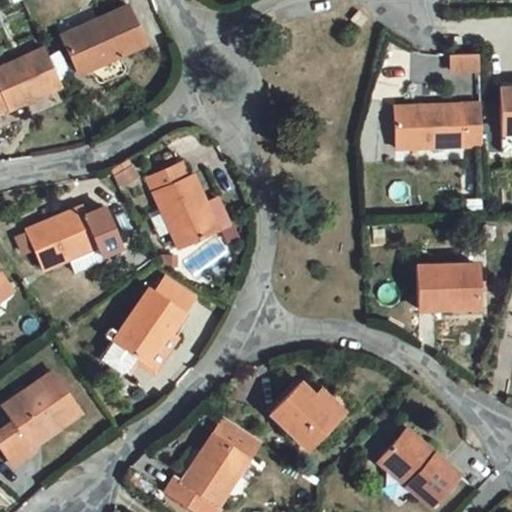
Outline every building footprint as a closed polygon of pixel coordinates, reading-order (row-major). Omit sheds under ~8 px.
[(112,29),(76,46),(93,81),(159,48),(140,8),(110,23),(112,29)] [(371,29),(365,36),(374,45),(380,39),(371,29)] [(48,107),(74,93),(55,51),(2,79),(3,86),(0,87),(0,104),(9,124),(21,120),(48,107)] [(461,71),(461,90),(490,90),(489,72),(461,71)] [(406,128),(408,170),(492,168),(491,125),(406,128)] [(187,189),(181,173),(149,185),(180,261),(215,248),(194,189),(187,189)] [(390,200),(408,202),(409,184),(391,183),(390,200)] [(80,222),(77,216),(22,240),(38,279),(65,269),(72,285),(100,272),(101,269),(122,259),(103,213),(80,222)] [(479,273),(419,276),(422,320),(479,318),(479,273)] [(0,296),(0,321),(13,312),(0,296)] [(164,314),(149,305),(102,378),(123,392),(132,387),(139,380),(142,375),(160,387),(195,335),(189,332),(197,318),(172,302),(164,314)] [(301,385),(272,411),(307,449),(352,409),(338,396),(324,408),(301,385)] [(17,453),(0,465),(0,466),(16,490),(36,476),(33,472),(82,434),(54,399),(5,438),(17,453)] [(389,444),(414,471),(404,482),(427,506),(463,473),(415,421),(389,444)] [(226,511),(230,511),(256,468),(266,451),(233,431),(223,449),(195,495),(187,490),(179,502),(195,511),(226,511)] [(378,454),(404,482),(414,471),(389,444),(378,454)]
